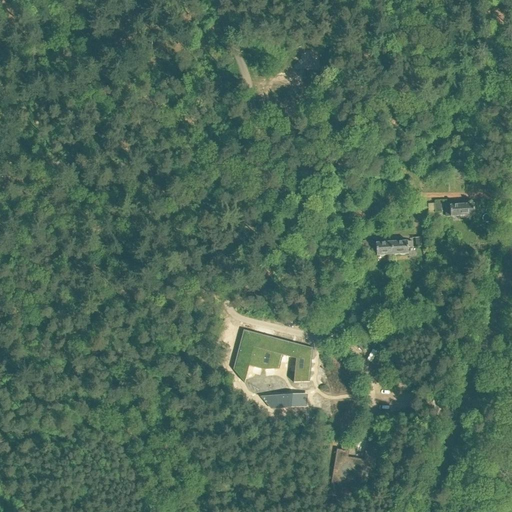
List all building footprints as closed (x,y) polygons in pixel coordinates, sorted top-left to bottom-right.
[(427,205),(428,221),(434,220),(434,214),(441,213),(440,204),(427,205)] [(475,216),(475,205),(450,206),(445,206),(446,218),(451,217),(475,216)] [(357,252),(368,251),(368,241),(356,242),(357,252)] [(394,243),(395,256),(409,255),(408,248),(414,248),(413,242),(394,243)] [(394,243),(376,244),(377,257),(395,256),(394,243)] [(273,338),(272,340),(253,335),(254,333),(244,331),(233,370),(238,375),(244,375),(244,374),(247,375),(249,367),(263,371),(279,370),(283,356),(296,360),(294,383),(309,382),(313,349),(273,338)] [(361,341),(356,346),(362,353),(367,348),(361,341)] [(307,403),(308,394),(270,397),(271,408),(287,407),(287,409),(304,408),(304,402),(307,403)] [(359,491),(362,469),(363,467),(375,469),(379,445),(367,442),(364,460),(348,458),(349,452),(337,450),(329,496),(341,498),(343,488),(359,491)]
